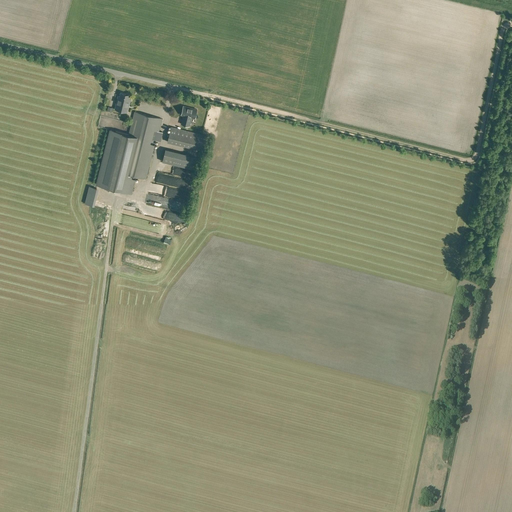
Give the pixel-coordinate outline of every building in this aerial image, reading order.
[(128,101),(130,95),(120,92),(119,99),(117,99),(115,109),(127,112),(130,102),(128,101)] [(197,109),(183,106),(181,115),(183,115),(181,124),(189,126),(191,117),(195,118),(197,109)] [(131,193),(135,176),(146,178),(156,139),(160,140),(162,132),(159,131),(162,118),(134,112),(129,134),(111,130),(97,184),(131,193)] [(167,142),(203,150),(207,136),(171,127),(167,142)] [(196,157),(165,149),(162,161),(193,169),(196,157)] [(90,185),(87,201),(93,202),(93,204),(95,204),(98,186),(90,185)]
